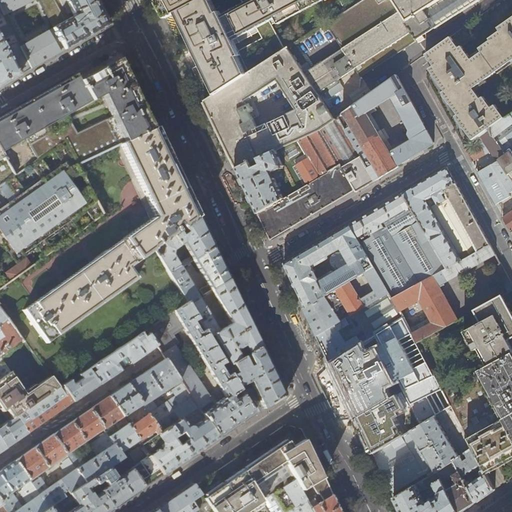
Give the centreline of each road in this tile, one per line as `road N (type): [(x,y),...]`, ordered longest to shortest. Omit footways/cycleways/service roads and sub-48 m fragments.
road 1 (tertiary): [(254,268),(136,23)]
road 2 (residential): [(254,268),(455,152)]
road 3 (residential): [(130,511),(314,390)]
road 4 (residential): [(136,23),(0,100)]
road 5 (tertiary): [(314,390),(254,268)]
road 6 (tertiary): [(371,511),(314,390)]
